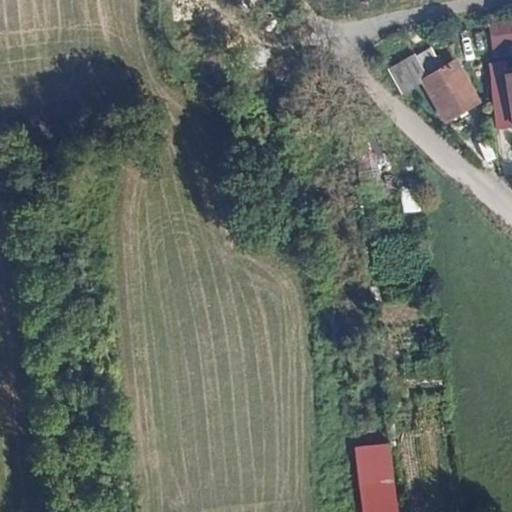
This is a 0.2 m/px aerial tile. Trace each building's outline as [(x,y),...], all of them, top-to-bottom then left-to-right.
[(470,25),(452,27),(455,46),(472,43),(470,25)] [(488,30),(493,74),(503,73),(499,29),(488,30)] [(388,71),(402,94),(428,79),(450,117),(477,101),(454,62),(443,68),(438,58),(421,67),(414,56),(388,71)] [(491,78),(495,125),(510,124),(505,77),(491,78)] [(398,185),(401,213),(417,211),(414,183),(398,185)] [(353,460),(359,511),(394,511),(390,474),(373,476),(371,458),(353,460)]
